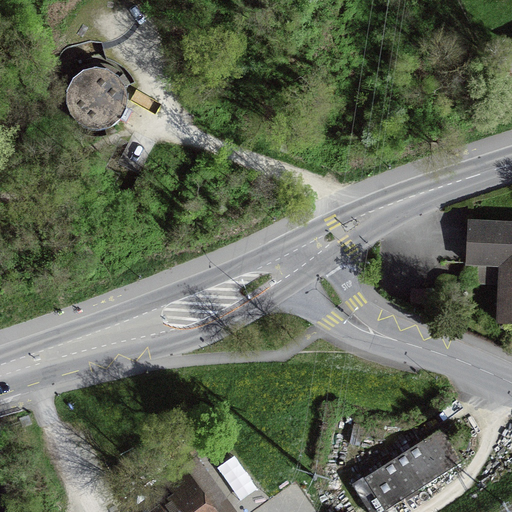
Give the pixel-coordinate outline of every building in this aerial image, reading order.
[(90,72),(79,76),(70,84),(66,95),(65,107),(70,118),(78,126),(89,131),(100,132),(112,127),(120,119),(125,109),(125,97),(121,86),(113,77),(102,72),(90,72)] [(133,132),(116,165),(129,172),(137,176),(154,143),(133,132)] [(511,227),(468,225),(466,265),(500,266),(497,324),(511,325),(511,227)] [(384,511),(461,463),(440,431),(363,480),(383,511),(384,511)] [(157,511),(222,511),(189,466),(180,472),(179,471),(163,483),(177,501),(169,506),(165,501),(155,508),(157,511)]
